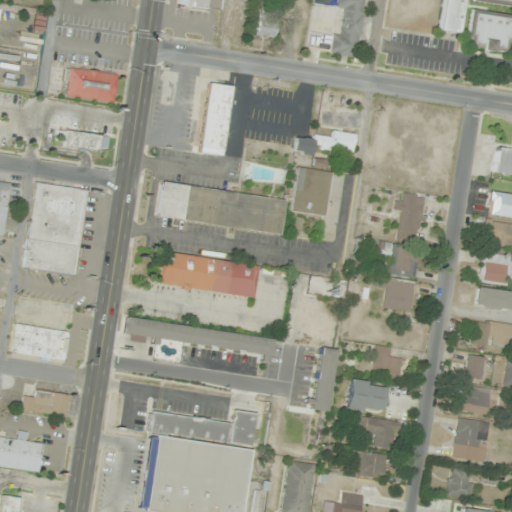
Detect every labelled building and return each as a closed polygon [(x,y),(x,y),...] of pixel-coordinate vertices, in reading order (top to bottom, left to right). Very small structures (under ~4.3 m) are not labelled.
[(176,0),(176,4),(207,9),(208,0),(176,0)] [(339,35),(331,33),(328,53),(355,57),(363,0),(318,0),(318,4),(343,7),(339,35)] [(460,34),(462,0),(442,0),(440,32),(460,34)] [(511,13),(471,10),(467,49),(509,53),(511,22),(511,13)] [(258,35),(272,38),(274,30),(260,27),(258,35)] [(117,73),(68,67),(65,96),(113,102),(117,73)] [(202,78),(192,152),(224,156),(234,82),(202,78)] [(62,147),(97,150),(99,134),(64,130),(62,147)] [(314,147),(353,153),(356,135),(331,131),(330,140),(296,135),(293,153),(313,156),(314,147)] [(511,150),(496,148),(493,173),(511,175),(511,150)] [(287,212),(322,217),(328,172),(293,168),(287,212)] [(10,183),(0,181),(0,205),(7,207),(10,183)] [(155,217),(279,235),(284,200),(160,181),(155,217)] [(88,191),(35,182),(20,267),(73,276),(88,191)] [(487,214),(511,218),(511,195),(491,192),(487,214)] [(418,242),(425,196),(403,193),(402,202),(394,201),(393,211),(400,212),(396,239),(418,242)] [(486,245),(511,247),(511,224),(488,222),(486,245)] [(389,277),(416,277),(416,249),(389,249),(389,277)] [(253,298),(257,264),(162,252),(157,285),(253,298)] [(511,258),(482,254),(477,281),(507,287),(511,260),(511,258)] [(414,285),(384,280),(379,308),(410,313),(414,285)] [(509,310),(511,293),(476,289),(474,307),(509,310)] [(272,338),(125,318),(121,346),(135,348),(137,337),(270,355),(272,338)] [(511,348),(511,325),(472,321),(470,343),(511,348)] [(64,361),(68,332),(13,323),(8,353),(64,361)] [(397,380),(401,359),(390,357),(392,348),(375,345),(370,376),(397,380)] [(335,350),(319,347),(311,410),(327,412),(335,350)] [(484,359),(467,355),(463,378),(480,381),(484,359)] [(345,408),(381,413),(385,385),(349,380),(345,408)] [(494,410),(498,392),(464,386),(459,411),(486,416),(487,408),(494,410)] [(70,395),(34,391),(33,398),(22,397),(20,410),(67,416),(70,395)] [(153,410),(137,509),(154,511),(239,511),(256,416),(235,412),(233,424),(153,410)] [(373,447),(393,448),(394,421),(365,419),(364,436),(373,436),(373,447)] [(452,458),(483,462),(489,423),(457,419),(452,458)] [(0,467),(38,473),(42,443),(20,440),(0,437),(0,467)] [(356,477),(385,477),(385,453),(356,453),(356,477)] [(307,511),(314,464),(288,461),(280,511),(307,511)] [(473,473),(451,468),(445,494),(467,500),(473,473)] [(323,499),(321,511),(361,511),(364,496),(343,493),(341,502),(323,499)] [(17,511),(19,498),(0,496),(0,511),(17,511)]
